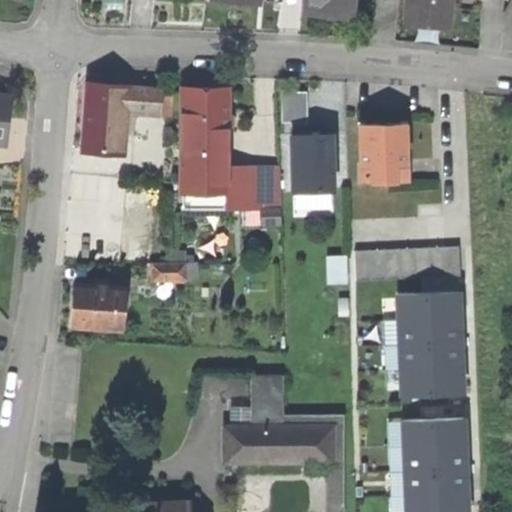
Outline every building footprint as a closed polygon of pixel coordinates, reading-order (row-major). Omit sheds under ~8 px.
[(305,0),(303,17),(355,23),(357,0),(305,0)] [(405,0),(403,28),(453,32),(455,0),(405,0)] [(178,90),(86,84),(81,157),(126,160),(129,121),(175,124),(178,90)] [(228,167),(230,91),(183,89),(180,195),(227,196),(228,167)] [(0,148),(7,149),(12,95),(0,93),(0,148)] [(413,124),(358,125),(360,187),(400,185),(399,167),(414,166),(413,124)] [(228,167),(227,196),(229,214),(260,213),(261,233),(286,233),(284,166),(228,167)] [(304,222),(289,223),(290,237),(306,236),(304,222)] [(188,265),(155,265),(156,287),(189,286),(188,265)] [(460,284),(389,288),(395,398),(466,393),(465,369),(464,345),(462,315),(461,298),(460,284)] [(126,288),(73,285),(70,331),(124,334),(126,288)] [(285,377),(252,377),(253,424),(222,424),(222,468),(325,468),(325,511),(344,511),(344,416),(285,417),(285,377)] [(463,419),(396,422),(400,511),(467,511),(467,498),(466,479),(465,453),(464,434),(463,419)] [(150,503),(150,511),(190,511),(190,501),(150,503)]
